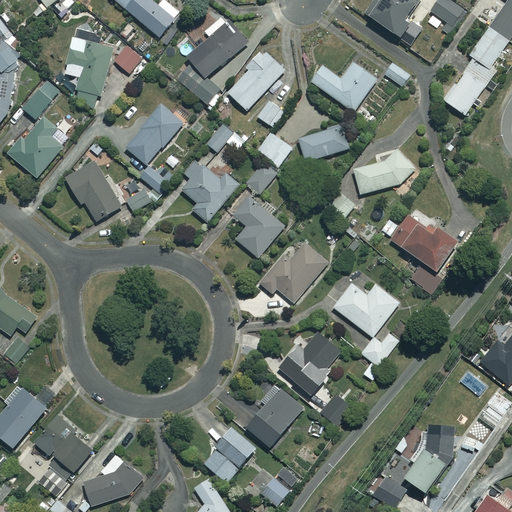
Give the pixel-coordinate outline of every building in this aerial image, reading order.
[(57,0),(39,0),(46,8),(57,0)] [(163,0),(158,6),(150,0),(112,0),(159,38),(180,13),(163,0)] [(417,0),(374,0),(363,15),(409,47),(424,26),(407,14),(417,0)] [(462,11),(446,0),(438,0),(430,12),(452,27),(462,11)] [(472,59),(488,70),(511,36),(511,0),(507,0),(508,0),(469,56),(472,59)] [(247,45),(225,16),(204,32),(210,39),(185,57),(202,80),(247,45)] [(12,35),(0,19),(0,40),(2,43),(12,35)] [(99,109),(112,49),(96,45),(99,35),(75,29),(65,75),(80,79),(74,104),(99,109)] [(0,121),(12,107),(17,46),(12,37),(0,45),(0,121)] [(141,60),(127,48),(114,62),(128,74),(141,60)] [(284,72),(263,52),(246,69),(248,72),(227,94),(245,112),(284,72)] [(488,70),(472,59),(442,101),(464,117),(494,74),(488,70)] [(376,80),(352,63),(340,80),(321,67),(310,82),(353,113),(376,80)] [(409,77),(392,65),(384,75),(402,88),(409,77)] [(205,87),(190,72),(179,82),(207,111),(221,97),(208,84),(205,87)] [(59,92),(47,81),(21,108),(34,120),(59,92)] [(282,111),(269,102),(257,118),(270,127),(282,111)] [(182,125),(161,107),(125,148),(145,167),(182,125)] [(56,130),(43,118),(25,138),(22,135),(6,153),(35,179),(62,148),(49,137),(56,130)] [(244,144),(223,125),(206,144),(216,153),(225,142),(237,152),(244,144)] [(349,149),(341,126),(298,141),(306,164),(349,149)] [(292,149),(272,133),(257,152),(278,168),(292,149)] [(415,170),(398,151),(387,161),(353,170),(359,194),(399,184),(415,170)] [(220,182),(195,160),(184,173),(191,179),(181,191),(197,205),(191,211),(205,223),(238,186),(226,176),(220,182)] [(121,206),(92,163),(64,182),(81,206),(84,203),(97,222),(121,206)] [(277,175),(265,164),(246,184),(258,195),(277,175)] [(161,177),(150,167),(140,177),(159,196),(179,185),(171,171),(161,177)] [(150,202),(143,190),(126,201),(133,213),(150,202)] [(355,206),(336,190),(322,206),(341,222),(355,206)] [(283,227),(247,198),(232,217),(245,227),(234,240),(258,259),(283,227)] [(427,230),(408,215),(399,226),(390,219),(380,231),(420,265),(409,279),(429,296),(442,280),(434,274),(457,246),(431,225),(427,230)] [(363,245),(355,238),(346,249),(354,256),(363,245)] [(327,263),(304,243),(289,261),(283,256),(259,284),(272,295),(276,290),(293,304),(327,263)] [(366,296),(350,285),(333,310),(373,338),(398,302),(374,285),(366,296)] [(0,287),(0,327),(11,335),(18,326),(26,332),(38,317),(0,287)] [(340,353),(317,333),(303,350),(297,345),(276,369),(308,396),(330,371),(327,369),(340,353)] [(374,382),(402,345),(387,333),(379,343),(373,338),(361,354),(372,363),(363,375),(374,382)] [(511,335),(503,346),(498,341),(479,363),(508,388),(511,383),(511,335)] [(30,346),(19,337),(5,356),(16,365),(30,346)] [(48,406),(20,383),(7,399),(11,402),(0,415),(0,434),(15,446),(48,406)] [(303,408),(279,387),(247,426),(271,446),(303,408)] [(340,427),(359,403),(341,389),(334,398),(321,387),(309,403),(340,427)] [(511,402),(511,401),(496,391),(477,418),(494,429),(511,402)] [(94,450),(58,414),(46,427),(49,430),(37,442),(50,455),(53,451),(73,471),(94,450)] [(257,445),(231,426),(216,446),(218,448),(206,464),(229,482),(257,445)] [(446,462),(452,462),(451,430),(426,431),(426,441),(401,480),(425,495),(446,462)] [(477,441),(465,437),(462,447),(473,451),(477,441)] [(398,459),(407,450),(401,444),(392,452),(398,459)] [(133,463),(83,480),(92,506),(142,489),(133,463)] [(299,479),(283,465),(260,492),(277,506),(299,479)] [(19,476),(13,468),(4,476),(10,484),(19,476)] [(69,484),(51,469),(40,482),(57,497),(69,484)] [(406,489),(384,477),(372,496),(394,509),(406,489)] [(0,499),(9,489),(0,481),(0,499)] [(231,511),(234,509),(204,482),(195,492),(208,503),(199,511),(231,511)] [(511,495),(506,491),(503,495),(500,493),(494,500),(488,496),(474,511),(508,511),(506,510),(511,502),(511,495)] [(72,511),(60,500),(48,511),(72,511)] [(18,511),(4,501),(0,505),(0,511),(18,511)]
